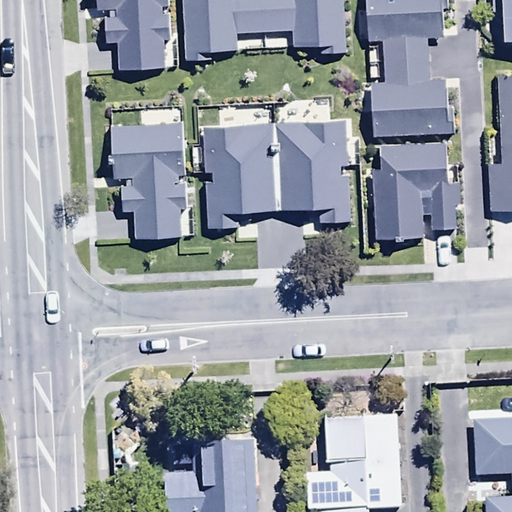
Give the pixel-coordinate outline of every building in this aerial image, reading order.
[(176,0),(115,0),(117,85),(156,84),(157,89),(172,88),(172,91),(183,91),(183,83),(179,83),(176,0)] [(315,0),(250,0),(250,1),(261,1),(262,71),(316,70),(315,0)] [(440,0),(362,0),(364,49),(380,48),(381,87),(368,87),(369,143),(454,141),(453,110),(446,110),(446,85),(428,85),(427,42),(442,41),(440,0)] [(511,0),(498,0),(501,50),(511,49),(511,0)] [(511,81),(494,82),(497,168),(487,168),(488,219),(511,218),(511,81)] [(255,90),(194,94),(196,136),(226,134),(228,168),(254,167),(252,135),(258,135),(255,90)] [(347,129),(262,131),(265,231),(349,229),(347,129)] [(205,143),(120,146),(122,194),(134,194),(135,229),(163,228),(162,199),(184,199),(182,166),(205,165),(205,143)] [(444,150),(376,152),(376,172),(369,173),(371,245),(420,244),(420,221),(430,221),(431,236),(457,235),(456,188),(445,189),(444,150)] [(396,511),(394,422),(321,424),(321,445),(301,446),(303,511),(396,511)] [(511,511),(511,426),(469,428),(471,484),(507,483),(508,503),(482,504),(481,511),(511,511)] [(161,476),(161,511),(253,511),(252,449),(199,449),(199,475),(161,476)]
